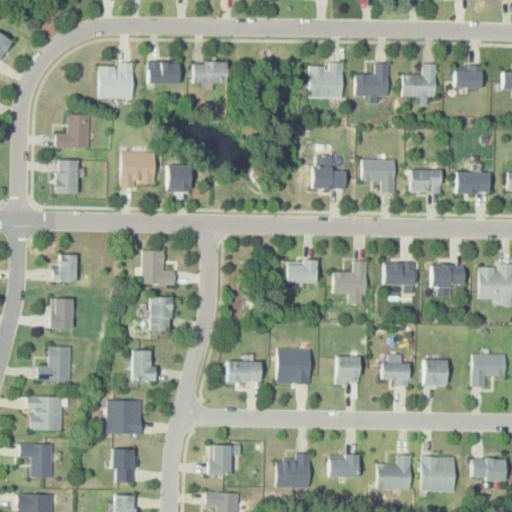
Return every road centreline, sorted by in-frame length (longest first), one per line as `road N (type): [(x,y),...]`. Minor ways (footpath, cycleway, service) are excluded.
road 1 (residential): [(18,221),(23,100),(40,65),(67,38),(101,25),(511,35)]
road 2 (residential): [(0,220),(511,227)]
road 3 (residential): [(181,414),(511,421)]
road 4 (residential): [(166,511),(168,464),(208,309),(210,223)]
road 5 (residential): [(0,347),(17,281),(18,221)]
